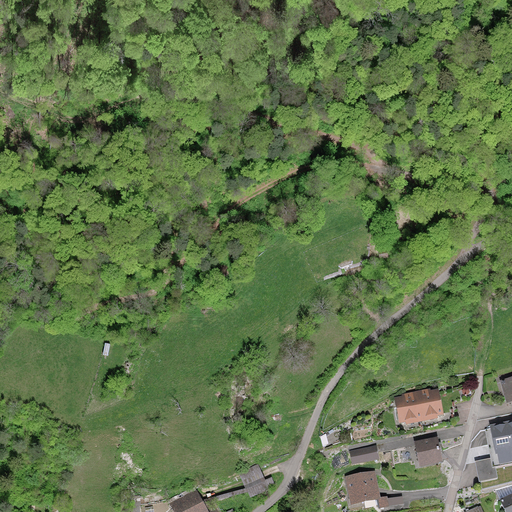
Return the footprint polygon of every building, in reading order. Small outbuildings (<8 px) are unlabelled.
[(511,379),(501,383),(504,393),(511,391),(511,395),(511,379)] [(437,394),(416,398),(420,419),(441,415),(437,394)] [(420,419),(416,398),(395,402),(399,423),(420,419)] [(511,426),(485,432),(492,460),(493,471),(511,466),(511,426)] [(440,461),(436,442),(415,446),(419,466),(440,461)] [(351,453),(353,464),(376,459),(374,448),(351,453)] [(493,471),(492,460),(474,463),(477,484),(495,481),(493,471)] [(351,503),(376,499),(372,476),(347,481),(351,503)] [(266,490),(262,482),(246,489),(249,497),(266,490)] [(172,511),(213,511),(211,507),(205,510),(196,493),(170,506),(172,511)] [(511,511),(511,496),(500,502),(504,511),(511,511)] [(125,499),(126,511),(136,511),(135,498),(125,499)] [(377,509),(387,507),(385,499),(376,500),(377,509)]
